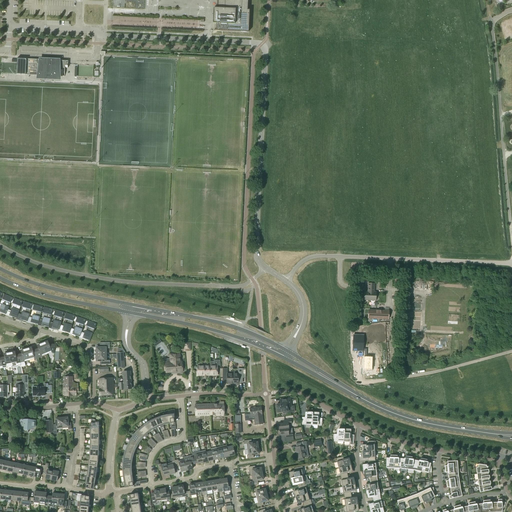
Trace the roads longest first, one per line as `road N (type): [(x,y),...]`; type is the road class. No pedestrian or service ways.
road 1 (unclassified): [(10,0),(9,25),(260,45)]
road 2 (unclassified): [(265,267),(235,286),(164,285),(56,269),(0,245)]
road 3 (unclassified): [(285,280),(315,255),(511,263)]
road 4 (unclassified): [(265,267),(256,252),(260,45)]
road 5 (unclassified): [(511,240),(491,23)]
road 6 (secondary): [(287,350),(237,327),(137,305)]
road 7 (secondary): [(134,313),(221,332),(283,358)]
road 8 (secondary): [(511,435),(415,420),(371,403)]
road 9 (secondary): [(128,303),(0,268)]
road 10 (secondary): [(0,277),(127,312)]
road 11 (residential): [(286,511),(266,394)]
